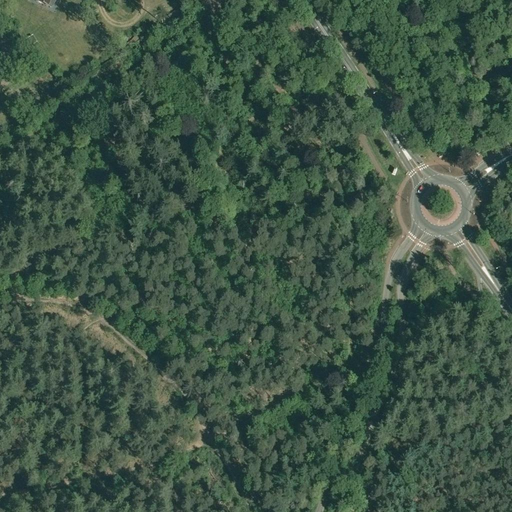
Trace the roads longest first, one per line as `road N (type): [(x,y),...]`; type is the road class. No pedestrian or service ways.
road 1 (unclassified): [(421,223),(390,275),(379,348),(320,511)]
road 2 (unclassified): [(338,511),(398,351),(403,276),(431,230)]
road 3 (secondary): [(427,183),(302,0)]
